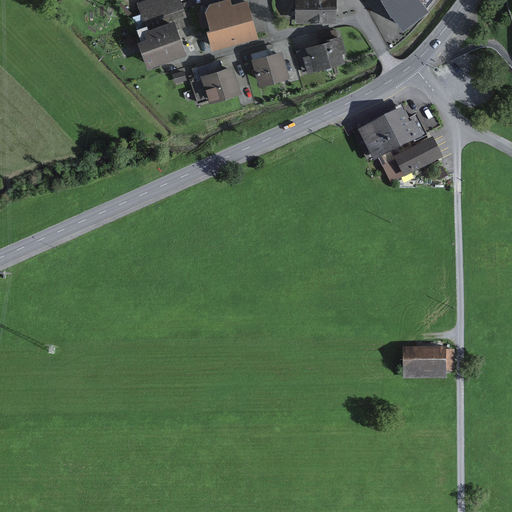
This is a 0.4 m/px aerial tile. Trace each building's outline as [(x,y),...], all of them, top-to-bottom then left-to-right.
[(155,0),(140,6),(149,32),(173,24),(174,28),(186,23),(178,0),(155,0)] [(224,0),(209,4),(205,12),(210,30),(206,31),(212,52),(258,39),(248,0),(232,4),(230,0),(224,0)] [(295,0),(295,23),(337,23),(336,0),(295,0)] [(381,0),(391,17),(392,16),(403,32),(429,11),(427,9),(433,0),(381,0)] [(173,24),(149,32),(146,33),(149,41),(140,44),(148,66),(183,53),(174,28),(173,24)] [(328,42),(306,48),(306,49),(296,52),(301,70),(305,69),(307,74),(345,63),(342,54),(347,53),(342,36),(327,40),(328,42)] [(252,59),(251,60),(260,88),(290,79),(282,52),(273,54),(272,48),(251,54),(252,59)] [(221,60),(192,68),(195,78),(189,79),(197,102),(207,98),(209,105),(241,94),(232,67),(224,69),(221,60)] [(402,106),(358,129),(374,160),(379,157),(414,139),(415,141),(426,135),(428,134),(417,113),(408,117),(402,106)] [(414,139),(379,157),(391,182),(444,156),(433,136),(428,137),(426,135),(415,141),(414,139)] [(404,349),(405,375),(446,374),(446,370),(453,370),(453,351),(445,351),(445,348),(404,349)]
